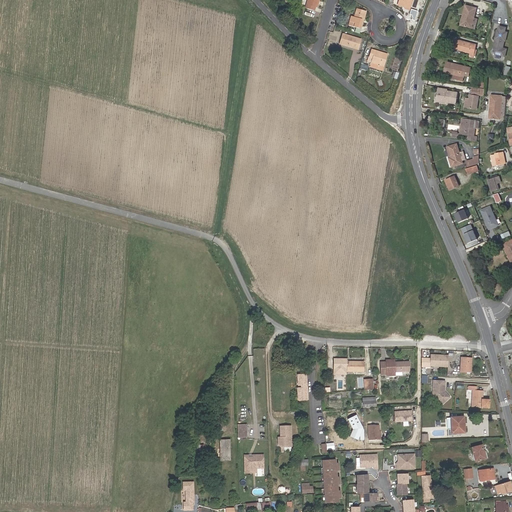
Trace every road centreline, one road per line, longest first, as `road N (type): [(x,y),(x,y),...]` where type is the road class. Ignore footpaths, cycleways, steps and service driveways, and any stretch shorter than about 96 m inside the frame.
road 1 (residential): [(490,345),(319,340),(256,309)]
road 2 (secondary): [(484,326),(416,158),(410,121)]
road 3 (unknown): [(381,444),(415,434),(419,342)]
road 4 (secondary): [(410,121),(414,69),(437,0)]
